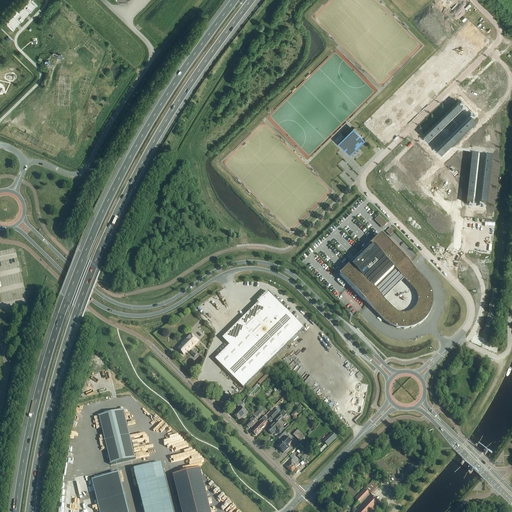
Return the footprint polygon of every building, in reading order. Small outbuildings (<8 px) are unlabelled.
[(498,88),(495,91),(501,97),(503,94),(498,88)] [(473,89),(467,96),(470,98),(476,92),(473,89)] [(495,91),(492,94),(498,99),(501,97),(495,91)] [(476,92),(470,98),(472,101),(478,95),(476,92)] [(492,94),(490,97),(495,102),(498,99),(492,94)] [(490,97),(487,99),(492,105),(495,102),(490,97)] [(487,99),(484,102),(485,103),(489,108),(492,105),(487,99)] [(458,101),(423,135),(425,137),(427,139),(462,106),(460,103),(458,101)] [(485,103),(480,108),(484,112),(489,108),(485,103)] [(471,115),(436,149),(439,151),(441,153),(475,120),(474,118),(471,115)] [(341,134),(334,141),(342,149),(343,148),(347,152),(353,147),(355,148),(355,149),(355,150),(365,140),(364,140),(363,139),(363,140),(358,134),(359,133),(354,128),(347,135),(348,136),(345,138),(345,137),(344,137),(341,134)] [(423,155),(418,160),(421,163),(426,158),(423,155)] [(472,155),(466,203),(469,204),(473,204),(478,156),(474,156),(472,155)] [(486,157),(481,205),(484,205),(487,206),(492,158),(489,157),(486,157)] [(426,158),(421,163),(424,166),(429,161),(426,158)] [(429,161),(424,166),(426,169),(427,168),(431,164),(432,163),(429,161)] [(403,177),(398,182),(401,185),(406,180),(403,177)] [(439,183),(442,186),(447,181),(444,178),(439,183)] [(424,195),(418,200),(421,203),(427,198),(424,195)] [(376,220),(384,227),(388,223),(381,215),(376,220)] [(447,218),(444,221),(449,227),(452,224),(447,218)] [(466,219),(464,223),(472,227),(474,224),(474,223),(471,222),(468,220),(466,219)] [(444,221),(441,224),(447,229),(449,227),(444,221)] [(439,222),(434,227),(442,234),(447,229),(441,224),(439,222)] [(388,231),(392,235),(396,231),(392,227),(388,231)] [(389,244),(388,243),(387,241),(381,235),(370,246),(373,248),(352,268),(350,266),(339,276),(349,286),(351,288),(352,289),(355,293),(356,293),(358,295),(363,301),(368,305),(368,306),(372,309),(373,310),(374,311),(377,314),(378,315),(379,316),(383,318),(384,319),(383,321),(384,321),(388,322),(390,323),(389,325),(390,325),(395,326),(396,326),(396,328),(397,328),(402,328),(403,328),(403,329),(405,329),(409,328),(410,327),(411,328),(412,328),(416,326),(418,325),(418,326),(419,325),(423,322),(424,321),(425,320),(428,316),(429,315),(428,314),(429,313),(431,309),(432,308),(431,307),(431,306),(432,302),(433,302),(433,300),(431,300),(431,299),(432,294),(432,293),(430,293),(430,292),(429,287),(429,286),(427,286),(426,285),(425,281),(425,280),(423,281),(422,280),(420,276),(419,274),(419,275),(418,274),(415,270),(414,269),(413,268),(410,265),(405,260),(393,247),(391,246),(389,244)] [(473,259),(472,260),(475,263),(482,256),(479,253),(476,256),(474,257),(473,259)] [(215,360),(243,389),(304,329),(268,292),(257,303),(258,304),(222,339),(229,346),(215,360)] [(184,344),(178,350),(183,355),(187,351),(188,352),(198,341),(191,335),(183,343),(184,344)] [(236,405),(239,407),(233,413),(234,414),(233,416),(238,421),(240,419),(241,420),(247,414),(240,408),(249,399),(246,396),(241,401),(236,405)] [(273,420),(279,414),(281,412),(277,408),(275,410),(269,416),(273,420)] [(260,409),(249,421),(249,422),(245,426),(249,429),(250,428),(251,428),(258,422),(255,420),(263,412),(260,409)] [(135,459),(123,411),(99,416),(110,465),(135,459)] [(281,413),(273,420),(275,422),(267,431),(271,435),(276,431),(279,434),(283,430),(280,426),(278,424),(286,415),(282,411),(281,413)] [(255,436),(265,426),(266,426),(264,424),(267,420),(264,417),(259,422),(260,424),(252,432),(255,436)] [(296,438),(300,442),(305,438),(300,434),(296,438)] [(336,439),(331,434),(322,442),(327,447),(336,439)] [(288,447),(291,443),(285,437),(279,443),(280,444),(277,447),(283,454),(289,448),(288,447)] [(476,444),(463,461),(461,463),(461,464),(461,465),(462,465),(477,445),(478,445),(477,444),(476,444)] [(484,449),(470,468),(468,470),(468,471),(468,472),(468,473),(469,473),(470,473),(471,473),(487,452),(488,451),(488,450),(487,449),(486,449),(485,449),(484,449)] [(288,470),(297,461),(298,460),(294,456),(295,455),(293,453),(290,457),(293,459),(285,467),(288,470)] [(297,461),(288,470),(291,473),(293,471),(296,474),(299,471),(296,468),(300,464),(297,461)] [(172,511),(160,464),(135,470),(145,511),(172,511)] [(407,480),(417,470),(412,465),(409,468),(411,470),(404,477),(407,480)] [(343,475),(347,478),(353,471),(350,468),(343,475)] [(209,511),(199,470),(175,476),(183,511),(209,511)] [(126,511),(117,474),(93,480),(100,511),(126,511)] [(380,487),(373,481),(365,489),(371,496),(380,487)] [(373,511),(380,505),(364,489),(354,499),(361,505),(354,511),(373,511)]
